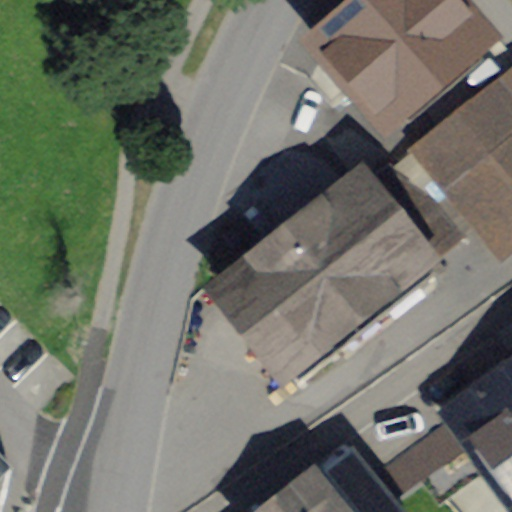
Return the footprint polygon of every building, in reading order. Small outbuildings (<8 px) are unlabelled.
[(468,76),(424,0),(353,0),(308,26),(368,132),(468,76)] [(142,88),(167,57),(117,17),(92,49),(142,88)] [(511,105),(497,85),(401,158),(490,275),(511,258),(511,105)] [(447,306),(350,186),(204,304),(301,424),(447,306)] [(384,469),(404,494),(459,451),(439,426),(384,469)] [(0,504),(9,470),(0,461),(0,504)] [(382,511),(353,474),(303,511),(382,511)]
